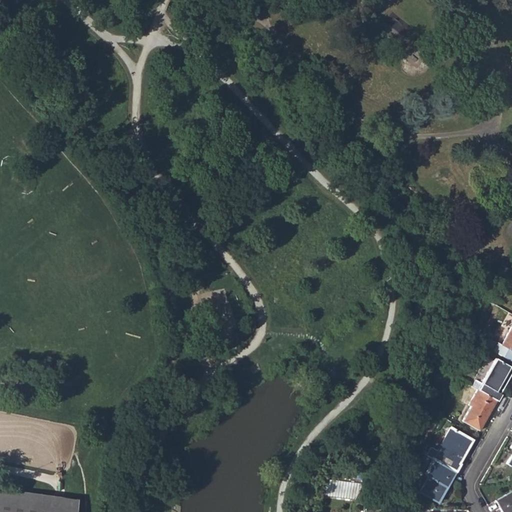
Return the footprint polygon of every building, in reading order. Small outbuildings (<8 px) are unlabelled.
[(511,352),(511,323),(500,346),(511,352)] [(470,386),(495,400),(511,370),(511,367),(494,358),(480,383),(474,380),(470,386)] [(463,403),(468,405),(477,390),(471,387),(463,403)] [(478,431),(495,400),(477,390),(468,405),(470,407),(462,421),(478,431)] [(429,448),(425,456),(431,459),(454,472),(458,465),(457,464),(471,439),(449,427),(435,451),(429,448)] [(436,503),(454,472),(431,459),(422,475),(426,478),(418,492),(436,503)] [(495,501),(501,511),(511,511),(511,491),(495,501)] [(0,511),(76,511),(78,508),(0,496),(0,511)]
